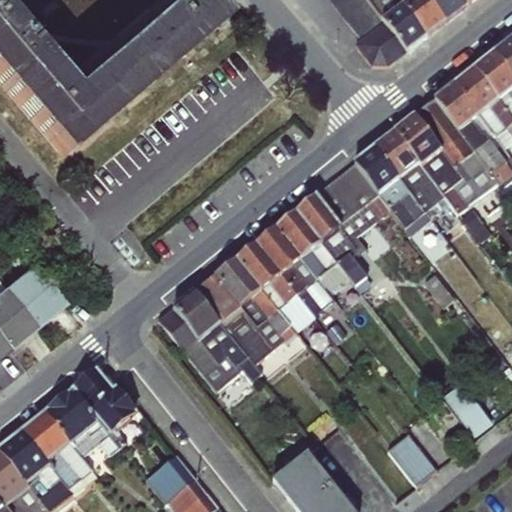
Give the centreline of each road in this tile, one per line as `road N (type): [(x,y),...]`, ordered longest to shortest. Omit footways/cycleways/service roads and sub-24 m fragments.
road 1 (residential): [(119,325),(365,118)]
road 2 (residential): [(119,325),(265,511)]
road 3 (unknown): [(144,304),(0,136)]
road 4 (residential): [(365,118),(511,6)]
road 5 (residential): [(365,118),(265,0)]
road 6 (residential): [(0,423),(119,325)]
